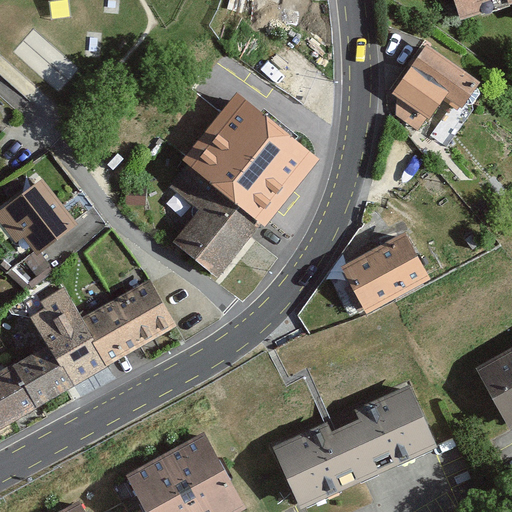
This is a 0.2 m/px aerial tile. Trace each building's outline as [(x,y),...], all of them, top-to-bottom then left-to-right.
[(69,0),(63,0),(49,2),(51,20),(72,18),(69,0)] [(277,0),(227,0),(225,9),(243,14),(247,0),(275,0),(277,0)] [(511,0),(452,0),(459,20),(511,2),(511,0)] [(479,75),(423,39),(406,64),(441,87),(462,101),(479,75)] [(390,88),(425,111),(441,87),(406,64),(390,88)] [(188,163),(259,219),(267,226),(323,157),(235,87),(199,131),(180,116),(160,140),(188,163)] [(195,207),(171,238),(216,274),(259,219),(188,163),(169,188),(195,207)] [(36,249),(76,219),(40,175),(0,206),(0,220),(13,237),(20,232),(36,249)] [(402,223),(337,259),(361,303),(426,267),(402,223)] [(36,276),(49,266),(36,249),(23,259),(36,276)] [(34,342),(0,361),(0,430),(177,329),(150,282),(77,323),(61,294),(39,307),(31,291),(11,302),(34,342)] [(511,339),(474,362),(509,419),(511,417),(511,339)] [(437,443),(409,378),(325,415),(269,439),(298,504),(361,477),(437,443)] [(222,458),(206,427),(122,470),(144,511),(230,511),(246,504),(222,458)] [(86,511),(78,496),(48,511),(86,511)]
